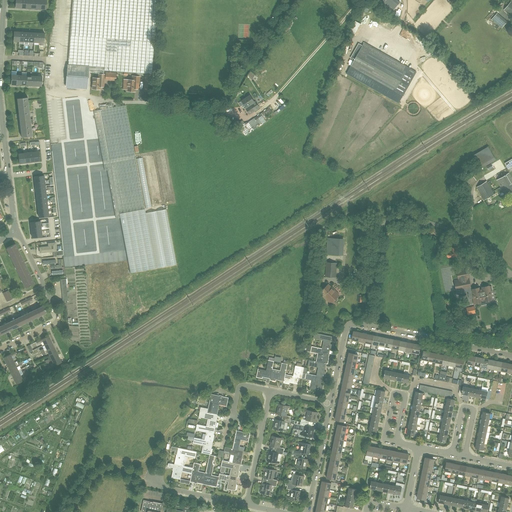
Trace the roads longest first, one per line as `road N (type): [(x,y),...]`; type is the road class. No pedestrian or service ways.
road 1 (track): [(139,103),(248,117),(269,104),(361,0)]
road 2 (residential): [(511,356),(365,324)]
road 3 (unclassified): [(511,273),(462,234),(412,218),(381,223)]
